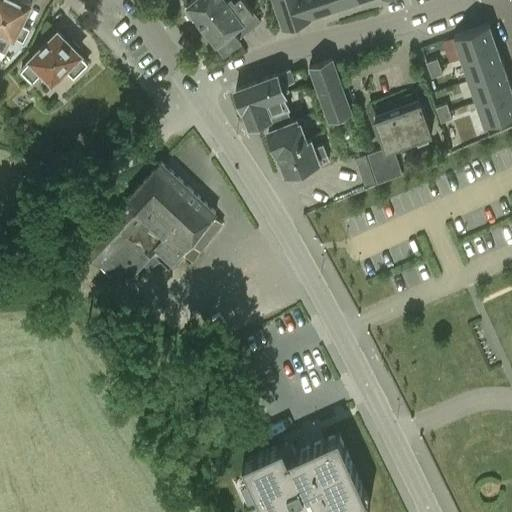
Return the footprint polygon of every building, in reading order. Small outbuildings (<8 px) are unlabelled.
[(27,0),(0,0),(0,31),(24,43),(32,27),(21,22),(31,2),(27,0)] [(189,0),(187,1),(224,49),(240,37),(253,27),(246,18),(253,12),(244,0),(189,0)] [(274,0),(283,25),(308,16),(302,0),(274,0)] [(302,0),(308,16),(309,16),(309,15),(333,7),(330,0),(302,0)] [(496,45),(488,23),(453,35),(460,57),(496,45)] [(52,81),(64,70),(73,79),(90,62),(58,30),(29,58),(30,59),(19,70),(32,83),(43,72),(52,81)] [(468,79),(504,67),(496,45),(460,57),(468,79)] [(309,66),(328,119),(351,111),(332,58),(309,66)] [(429,69),(440,65),(437,58),(426,61),(429,69)] [(429,69),(431,76),(442,73),(440,65),(429,69)] [(476,102),(511,89),(504,67),(468,79),(476,102)] [(290,69),(277,74),(277,73),(235,88),(242,107),(243,107),(249,124),(267,117),(270,126),(291,118),(288,109),(289,109),(284,94),(284,93),(284,92),(289,90),(287,84),(295,81),(290,69)] [(511,90),(511,89),(476,102),(484,124),(511,113),(511,90)] [(374,117),(384,146),(367,152),(377,181),(402,172),(393,147),(432,133),(420,100),(374,117)] [(438,114),(449,110),(446,103),(436,107),(438,114)] [(451,118),(449,110),(438,114),(440,121),(451,118)] [(305,137),(301,124),(306,122),(304,117),(299,119),(297,116),(291,118),(270,126),(271,128),(268,129),(276,152),(278,152),(285,172),(316,161),(317,164),(329,160),(327,152),(333,150),(329,140),(313,146),(310,136),(305,137)] [(376,181),(356,126),(346,130),(355,157),(354,157),(364,185),(376,181)] [(122,284),(143,261),(148,267),(160,260),(169,268),(182,252),(192,259),(223,225),(211,217),(216,212),(160,161),(156,165),(126,198),(127,199),(82,248),(122,284)] [(291,439),(242,461),(265,511),(349,511),(370,503),(338,432),(297,451),(291,439)]
